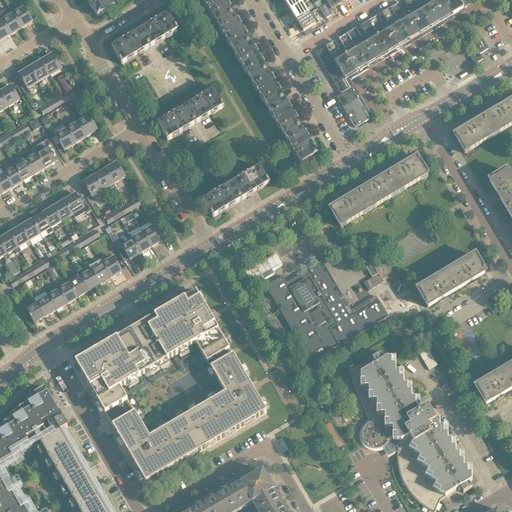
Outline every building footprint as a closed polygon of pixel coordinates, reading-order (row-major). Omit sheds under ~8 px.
[(87,0),(97,17),(114,7),(109,0),(108,0),(109,0),(108,0),(87,0)] [(233,14),(226,1),(225,0),(202,0),(204,2),(205,2),(208,6),(206,7),(217,24),(233,14)] [(285,0),(284,1),(290,11),(302,4),(306,1),(305,0),(285,0)] [(325,0),(331,9),(343,1),(341,0),(325,0)] [(408,15),(420,34),(431,28),(414,0),(403,0),(409,11),(411,10),(413,12),(408,15)] [(425,0),(414,0),(431,28),(441,22),(430,2),(428,3),(425,0)] [(431,0),(432,1),(430,2),(441,22),(468,5),(467,5),(465,1),(465,0),(431,0)] [(409,41),(420,34),(408,15),(404,17),(403,15),(404,14),(398,3),(390,8),(409,41)] [(309,14),(302,4),(290,11),(297,21),(309,14)] [(325,18),(332,14),(326,4),(319,8),(325,18)] [(32,22),(23,8),(12,14),(21,29),(32,22)] [(391,25),(387,28),(398,47),(409,41),(390,8),(382,13),(388,24),(389,23),(391,25)] [(299,29),(300,28),(305,36),(312,31),(310,27),(318,23),(312,12),(309,14),(297,21),(295,22),(299,29)] [(12,14),(1,21),(10,35),(21,29),(12,14)] [(150,48),(162,40),(178,31),(168,14),(161,18),(161,19),(157,22),(157,21),(140,31),(150,48)] [(233,52),(250,42),(233,14),(217,24),(233,52)] [(368,21),(387,54),(398,47),(387,28),(384,29),(377,16),(368,21)] [(0,21),(0,40),(10,35),(1,21),(0,21)] [(377,60),(387,54),(368,21),(360,26),(368,39),(365,41),(377,60)] [(366,67),(377,60),(365,41),(363,42),(355,29),(346,34),(366,67)] [(150,48),(140,31),(123,41),(123,42),(119,45),(118,44),(111,48),(121,65),(150,48)] [(344,53),(356,73),(366,67),(346,34),(339,39),(346,52),(344,53)] [(474,64),(482,59),(479,54),(488,49),(482,39),(471,44),(476,52),(470,55),(474,64)] [(250,80),(267,70),(250,42),(233,52),(250,80)] [(344,79),(356,73),(344,53),(340,52),(334,42),(325,47),(332,59),(336,66),(340,73),(344,79)] [(315,53),(322,64),(332,59),(325,47),(315,53)] [(60,69),(51,55),(40,61),(49,76),(60,69)] [(336,66),(332,59),(322,64),(327,71),(336,66)] [(49,76),(40,61),(29,68),(38,82),(49,76)] [(340,73),(336,66),(327,71),(331,78),(340,73)] [(38,82),(29,68),(18,74),(27,88),(38,82)] [(267,108),(284,98),(267,70),(250,80),(267,108)] [(344,79),(340,73),(331,78),(335,85),(344,79)] [(62,75),(58,78),(67,91),(71,88),(62,75)] [(11,86),(0,91),(0,92),(8,107),(19,100),(11,86)] [(351,88),(336,97),(345,112),(360,104),(351,88)] [(71,99),(76,96),(72,90),(67,93),(71,99)] [(206,95),(207,96),(203,98),(202,97),(185,107),(195,124),(224,107),(214,90),(206,95)] [(0,111),(8,107),(0,92),(0,111)] [(65,102),(71,99),(67,93),(62,96),(65,102)] [(60,105),(65,102),(62,96),(56,99),(60,105)] [(284,136),(300,126),(284,98),(267,108),(284,136)] [(54,108),(60,105),(56,99),(51,103),(54,108)] [(494,112),(484,118),(483,119),(493,136),(494,136),(493,134),(498,131),(499,133),(511,124),(511,101),(501,108),(500,107),(493,111),(494,112)] [(49,111),(54,108),(51,103),(45,106),(49,111)] [(345,112),(355,128),(369,119),(360,104),(345,112)] [(43,115),(49,111),(45,106),(40,109),(43,115)] [(163,135),(167,141),(195,124),(185,107),(168,117),(169,118),(165,121),(164,120),(157,124),(163,135)] [(97,131),(88,116),(77,123),(86,137),(97,131)] [(30,122),(34,130),(41,126),(36,118),(30,122)] [(493,136),(483,119),(472,126),(471,124),(465,128),(466,129),(454,136),(464,154),(465,153),(464,151),(469,148),(470,150),(488,139),(487,138),(492,135),(493,136)] [(86,137),(77,123),(66,129),(75,144),(86,137)] [(24,133),(29,130),(26,124),(21,128),(24,133)] [(317,155),(310,142),(300,126),(284,136),(288,143),(289,142),(291,147),(290,147),(301,165),(306,162),(317,155)] [(19,136),(24,133),(21,128),(15,131),(19,136)] [(75,144),(66,129),(55,136),(64,150),(75,144)] [(13,140),(19,136),(15,131),(10,134),(13,140)] [(8,143),(13,140),(10,134),(4,137),(8,143)] [(38,145),(33,148),(36,154),(45,169),(56,162),(50,152),(54,149),(48,139),(44,141),(38,145)] [(34,175),(45,169),(36,154),(25,161),(34,175)] [(399,169),(389,175),(388,176),(398,193),(399,193),(398,191),(403,188),(404,190),(422,179),(421,177),(425,174),(426,176),(427,175),(417,158),(405,165),(404,164),(398,167),(399,169)] [(23,182),(34,175),(25,161),(15,167),(23,182)] [(105,169),(114,184),(125,177),(116,163),(105,169)] [(15,167),(4,174),(12,188),(23,182),(15,167)] [(241,200),(253,193),(256,191),(261,189),(265,186),(269,183),(259,167),(252,171),(253,172),(248,174),(248,173),(231,184),(241,200)] [(117,189),(114,184),(105,169),(94,176),(103,190),(108,187),(111,192),(117,189)] [(508,177),(505,173),(507,172),(506,170),(489,181),(489,182),(491,181),(497,191),(495,192),(496,192),(494,193),(498,200),(499,199),(500,199),(501,198),(508,208),(506,209),(506,210),(511,206),(511,180),(509,176),(508,177)] [(0,192),(1,195),(12,188),(4,174),(0,175),(0,192)] [(83,182),(92,197),(103,190),(94,176),(83,182)] [(359,193),(369,210),(370,210),(369,208),(374,205),(375,207),(393,196),(392,194),(397,191),(398,193),(388,176),(377,183),(376,181),(369,185),(370,186),(359,193)] [(226,209),(241,200),(231,184),(214,194),(214,195),(210,197),(210,196),(202,201),(212,217),(226,209)] [(368,209),(369,210),(359,193),(348,200),(347,198),(341,202),(342,204),(330,211),(340,228),(341,227),(340,225),(345,223),(346,224),(364,213),(363,212),(368,209)] [(64,200),(73,215),(75,218),(84,213),(85,214),(91,211),(82,197),(78,199),(75,194),(64,200)] [(136,208),(141,205),(138,199),(132,202),(136,208)] [(64,200),(53,207),(62,221),(68,218),(70,221),(75,218),(73,215),(64,200)] [(130,211),(136,208),(132,202),(127,205),(130,211)] [(125,214),(130,211),(127,205),(121,209),(125,214)] [(42,213),(51,228),(62,221),(53,207),(42,213)] [(119,218),(125,214),(121,209),(116,212),(119,218)] [(113,221),(119,218),(116,212),(110,215),(113,221)] [(51,228),(42,213),(31,220),(40,235),(46,231),(48,235),(53,232),(51,228)] [(124,218),(127,223),(134,218),(131,213),(124,218)] [(108,224),(113,221),(110,215),(105,219),(108,224)] [(31,220),(20,226),(29,241),(40,235),(31,220)] [(18,248),(29,241),(20,226),(9,233),(18,248)] [(162,241),(154,226),(143,233),(151,247),(162,241)] [(94,239),(100,236),(97,230),(91,234),(94,239)] [(18,248),(9,233),(0,238),(0,242),(7,254),(14,250),(16,254),(20,251),(18,248)] [(151,247),(143,233),(132,239),(140,254),(151,247)] [(89,242),(94,239),(91,234),(86,237),(89,242)] [(113,243),(124,262),(129,259),(129,260),(140,254),(132,239),(128,234),(118,240),(114,234),(112,235),(109,237),(113,243)] [(84,246),(89,242),(86,237),(80,240),(84,246)] [(78,249),(84,246),(80,240),(75,244),(78,249)] [(5,260),(10,258),(7,254),(0,242),(0,258),(3,257),(5,260)] [(73,252),(78,249),(75,244),(70,247),(73,252)] [(67,256),(73,252),(70,247),(64,250),(67,256)] [(62,259),(67,256),(64,250),(59,254),(62,259)] [(57,263),(62,259),(59,254),(53,257),(57,263)] [(468,285),(474,281),(474,280),(485,273),(475,255),(474,256),(475,258),(470,261),(469,259),(451,270),(452,271),(447,274),(446,273),(456,290),(467,283),(468,285)] [(51,266),(56,263),(57,263),(53,257),(48,261),(51,266)] [(121,272),(113,257),(102,264),(111,279),(121,272)] [(11,276),(18,273),(13,260),(6,264),(11,276)] [(46,269),(51,266),(48,261),(42,264),(46,269)] [(305,351),(315,368),(314,369),(332,359),(331,358),(331,359),(326,351),(330,349),(330,350),(339,345),(339,346),(340,346),(339,345),(363,331),(363,332),(364,332),(364,331),(387,317),(388,317),(378,301),(376,296),(351,311),(343,297),(342,298),(321,262),(321,261),(305,271),(306,271),(301,274),(302,275),(298,277),(297,276),(289,281),(290,283),(287,285),(282,277),(283,276),(282,276),(265,286),(265,287),(266,286),(295,334),(294,335),(295,335),(302,347),(305,351)] [(40,273),(45,270),(46,269),(42,264),(37,267),(40,273)] [(100,285),(111,279),(102,264),(91,271),(100,285)] [(372,278),(378,274),(372,264),(365,267),(372,278)] [(35,276),(40,273),(37,267),(32,271),(35,276)] [(30,279),(35,276),(32,271),(26,274),(30,279)] [(89,292),(100,285),(91,271),(80,277),(89,292)] [(427,307),(438,301),(438,300),(439,302),(446,298),(445,297),(456,290),(446,273),(445,273),(446,275),(441,278),(440,276),(422,287),(423,288),(419,291),(418,289),(416,290),(427,307)] [(24,283),(30,279),(26,274),(21,277),(24,283)] [(383,282),(378,274),(372,278),(368,280),(373,288),(383,282)] [(19,286),(24,283),(21,277),(16,281),(19,286)] [(78,298),(89,292),(80,277),(69,284),(78,298)] [(14,289),(19,286),(16,281),(10,284),(14,289)] [(67,305),(78,298),(69,284),(58,290),(67,305)] [(56,311),(67,305),(58,290),(47,297),(56,311)] [(196,293),(75,363),(145,483),(266,413),(196,293)] [(45,318),(56,311),(47,297),(36,303),(45,318)] [(34,324),(45,318),(36,303),(25,310),(34,324)] [(429,349),(421,354),(429,370),(438,365),(429,349)] [(397,460),(397,463),(397,466),(398,469),(399,472),(399,475),(400,478),(402,480),(403,483),(404,486),(405,488),(407,490),(409,493),(410,495),(412,497),(414,500),(416,502),(418,503),(421,505),(423,507),(425,509),(430,511),(431,511),(434,511),(440,500),(460,488),(463,493),(472,488),(468,483),(471,481),(435,421),(436,420),(427,407),(419,412),(387,358),(384,360),(381,354),(372,359),(373,361),(370,363),(369,361),(348,369),(370,422),(369,423),(368,424),(366,425),(365,426),(364,427),(364,428),(363,429),(362,431),(362,432),(362,434),(361,435),(362,437),(362,438),(362,439),(363,441),(363,442),(364,443),(365,445),(366,446),(367,447),(368,447),(370,448),(371,449),(372,449),(374,449),(375,449),(377,449),(378,449),(380,449),(381,448),(382,448),(384,447),(385,446),(386,445),(387,444),(397,451),(397,458),(397,460)] [(511,384),(504,370),(503,371),(504,372),(499,375),(498,374),(480,384),(481,386),(477,389),(476,387),(475,388),(485,405),(497,398),(497,400),(504,396),(503,394),(511,388),(511,384)] [(112,511),(64,430),(67,428),(47,393),(43,387),(0,428),(0,511),(112,511)] [(231,511),(230,511),(236,507),(239,511),(252,503),(256,511),(286,511),(262,471),(241,483),(240,481),(187,511),(186,511),(231,511)]
